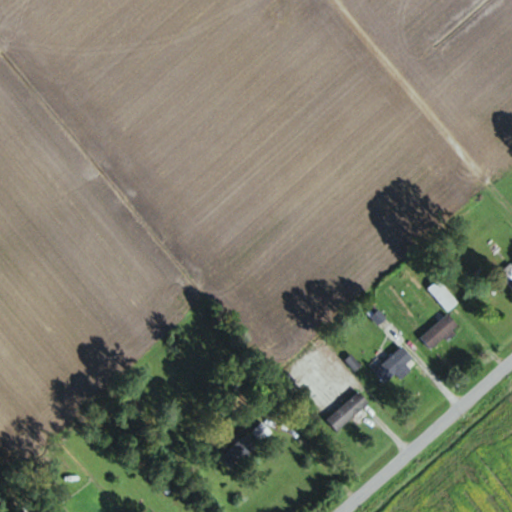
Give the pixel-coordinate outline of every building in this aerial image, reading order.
[(508,284),(511,288),(511,262),(484,288),(493,298),(508,284)] [(448,313),(458,303),(435,281),(426,291),(448,313)] [(430,351),(459,329),(448,315),(419,337),(430,351)] [(411,371),(406,365),(413,359),(402,346),(374,370),(386,384),(397,374),(401,380),(411,371)] [(325,419),(335,431),(369,405),(360,392),(325,419)] [(250,432),(259,443),(270,433),(261,423),(250,432)] [(220,458),(233,471),(258,447),(245,434),(220,458)]
